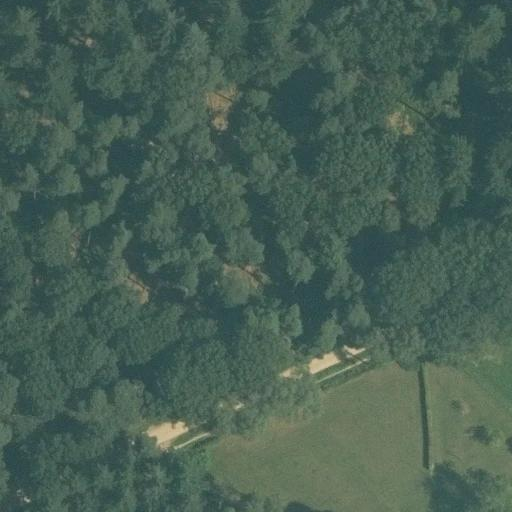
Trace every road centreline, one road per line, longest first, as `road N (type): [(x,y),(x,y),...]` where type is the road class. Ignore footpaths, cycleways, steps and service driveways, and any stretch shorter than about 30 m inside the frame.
road 1 (track): [(21,511),(511,277)]
road 2 (track): [(439,0),(423,335)]
road 3 (track): [(0,419),(121,431),(260,511)]
road 4 (track): [(418,511),(435,480),(440,373),(423,335)]
